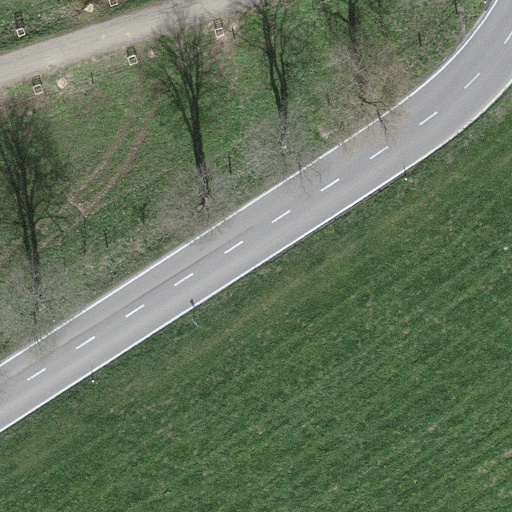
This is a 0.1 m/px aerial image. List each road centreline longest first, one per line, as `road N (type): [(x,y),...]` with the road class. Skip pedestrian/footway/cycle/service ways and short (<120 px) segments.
road 1 (secondary): [(0,395),(373,155),(470,79),(511,19)]
road 2 (residential): [(0,70),(225,0)]
